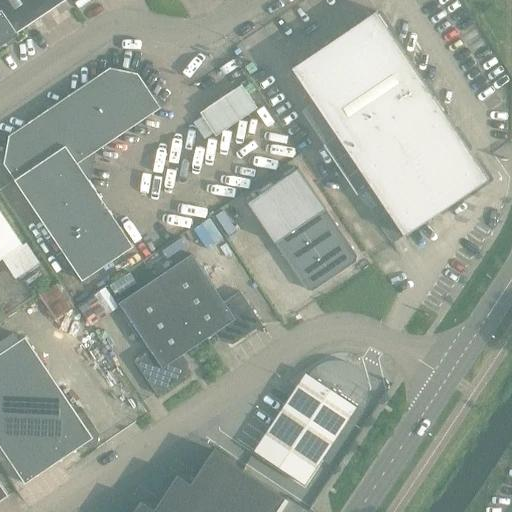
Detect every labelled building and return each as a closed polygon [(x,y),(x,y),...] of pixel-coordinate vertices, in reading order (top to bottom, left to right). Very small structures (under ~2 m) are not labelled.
[(0,0),(0,47),(19,35),(18,33),(67,0),(0,0)] [(300,69),(412,236),(412,237),(497,180),(385,12),(300,69)] [(137,75),(110,69),(9,137),(4,164),(15,181),(82,282),(134,247),(86,177),(88,176),(92,158),(90,156),(102,148),(160,109),(137,75)] [(200,112),(216,135),(257,108),(241,85),(200,112)] [(299,168),(247,203),(275,244),(276,243),(307,290),(313,291),(356,262),(357,256),(326,210),(327,209),(299,168)] [(0,261),(23,246),(0,211),(0,261)] [(155,279),(199,344),(218,331),(223,339),(230,340),(233,345),(262,325),(240,292),(224,302),(192,255),(155,279)] [(199,344),(155,279),(119,304),(151,352),(135,362),(157,396),(187,376),(184,371),(185,364),(180,357),(199,344)] [(96,296),(82,304),(93,322),(106,314),(96,296)] [(0,446),(25,484),(98,435),(84,414),(79,417),(25,338),(0,354),(0,446)] [(305,485),(356,408),(356,407),(363,412),(367,405),(368,396),(369,389),(367,381),(363,375),(357,368),(352,364),(345,361),(336,360),(326,361),(320,363),(313,368),(307,374),(306,374),(254,452),(305,485)] [(142,500),(133,511),(277,511),(286,499),(213,451),(191,484),(178,475),(155,509),(142,500)] [(0,502),(10,496),(0,482),(0,502)]
